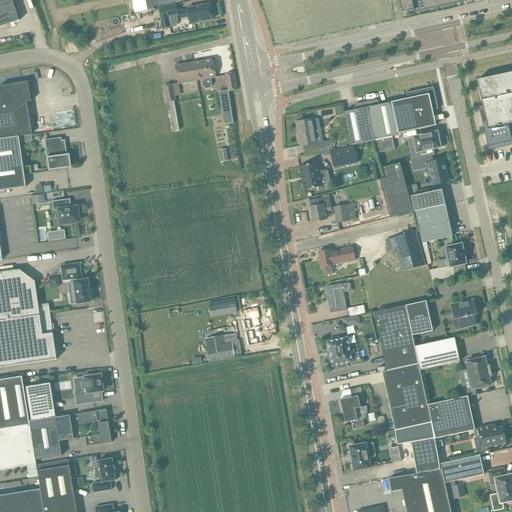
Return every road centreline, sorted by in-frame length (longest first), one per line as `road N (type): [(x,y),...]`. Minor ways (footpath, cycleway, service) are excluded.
road 1 (unclassified): [(0,61),(51,55),(84,77),(144,511)]
road 2 (residential): [(511,347),(446,50)]
road 3 (tertiary): [(326,511),(275,212)]
road 4 (unclassified): [(441,26),(256,66)]
road 5 (unclassified): [(262,94),(446,50)]
road 6 (unknown): [(280,245),(412,220)]
